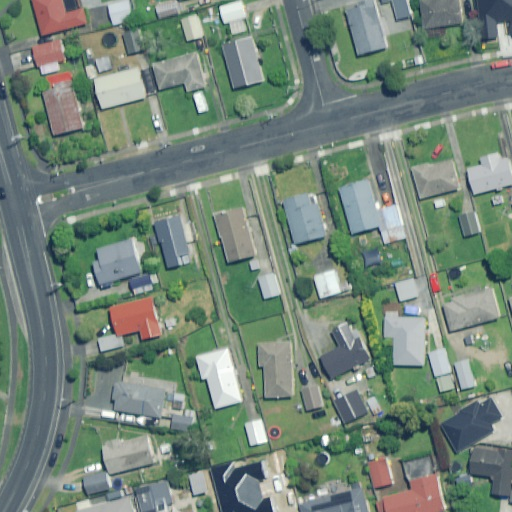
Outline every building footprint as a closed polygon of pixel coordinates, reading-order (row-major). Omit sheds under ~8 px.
[(29,0),(40,37),(45,36),(47,44),(61,41),(59,33),(88,25),(84,8),(67,12),(63,0),(29,0)] [(133,20),(128,0),(107,6),(113,26),(133,20)] [(176,1),(159,4),(158,0),(146,0),(149,10),(157,8),(159,20),(179,16),(176,1)] [(406,0),(381,0),(382,4),(392,1),(397,21),(411,17),(406,0)] [(463,23),(458,0),(429,0),(420,2),(426,31),(463,23)] [(511,11),(511,0),(485,0),(487,14),(511,11)] [(248,31),(240,3),(220,9),(225,24),(229,23),(232,36),(248,31)] [(376,3),(347,11),(359,55),(387,48),(376,3)] [(202,38),(196,17),(180,21),(186,42),(202,38)] [(143,52),(137,31),(123,34),(128,55),(143,52)] [(264,83),(253,38),(224,45),(234,89),(264,83)] [(47,44),(29,49),(35,68),(40,67),(42,76),(60,71),(57,62),(67,59),(62,40),(61,41),(47,44)] [(209,87),(200,52),(153,65),(160,90),(185,83),(188,93),(209,87)] [(146,98),(139,69),(92,81),(99,110),(146,98)] [(84,129),(69,71),(40,79),(55,136),(84,129)] [(212,113),(205,94),(198,97),(205,116),(212,113)] [(498,154),(480,159),(481,165),(467,169),(473,195),(497,189),(497,191),(502,190),(502,187),(511,184),(511,173),(508,159),(500,160),(498,154)] [(428,164),(411,168),(419,200),(460,189),(452,160),(429,167),(428,165),(428,164)] [(374,179),(344,187),(357,233),(384,226),(389,243),(410,237),(401,204),(392,207),(382,209),(374,179)] [(314,195),(314,192),(289,198),(301,243),(332,234),(324,202),(322,202),(317,203),(314,195)] [(434,201),(436,208),(444,206),(442,199),(434,201)] [(261,254),(248,206),(230,211),(230,209),(218,212),(225,236),(226,236),(233,262),(261,254)] [(472,212),(458,216),(464,237),(479,233),(474,212),(472,212)] [(185,214),(159,221),(165,241),(167,241),(173,267),(187,263),(185,255),(195,252),(192,241),(188,223),(185,214)] [(192,223),(188,223),(192,241),(202,238),(197,221),(192,223)] [(138,237),(104,248),(107,258),(99,261),(107,287),(119,284),(118,280),(148,271),(138,237)] [(345,291),(338,269),(329,272),(319,275),(324,297),(345,291)] [(159,271),(134,278),(136,284),(138,293),(156,289),(155,284),(158,283),(162,282),(159,271)] [(284,294),(278,272),(272,274),(263,277),(268,298),(284,294)] [(418,277),(399,283),(404,301),(423,295),(418,277)] [(478,291),(450,299),(451,302),(442,305),(450,332),(499,319),(490,288),(478,291)] [(157,296),(116,306),(122,333),(123,335),(125,335),(145,330),(148,339),(167,334),(157,296)] [(391,316),(389,316),(389,337),(399,337),(398,364),(429,365),(431,317),(403,316),(391,316)] [(177,318),(169,320),(171,326),(179,324),(177,318)] [(344,345),(325,356),(337,378),(359,367),(360,370),(366,367),(365,364),(376,358),(362,329),(358,332),(353,321),(337,329),(344,345)] [(127,339),(125,335),(123,335),(122,333),(102,338),(104,344),(105,350),(128,345),(127,339)] [(471,336),(464,338),(466,346),(473,344),(471,336)] [(279,341),(263,342),(264,365),(269,365),(271,397),(298,396),(296,350),(296,341),(279,341)] [(232,347),(201,356),(207,378),(212,377),(220,407),(247,401),(232,347)] [(441,350),(433,352),(438,374),(455,370),(449,347),(441,350)] [(464,359),(458,361),(465,387),(479,383),(472,357),(464,359)] [(379,374),(376,367),(369,370),(372,377),(379,374)] [(440,376),(444,389),(457,386),(453,372),(440,376)] [(171,388),(124,380),(123,382),(120,382),(117,399),(121,399),(119,409),(166,417),(171,388)] [(313,387),(305,389),(311,410),(327,406),(322,385),(313,387)] [(372,410),(361,387),(339,397),(337,398),(348,421),(372,410)] [(188,395),(177,393),(175,407),(185,409),(188,395)] [(383,410),(376,395),(370,399),(377,413),(383,410)] [(463,410),(444,421),(460,450),(499,428),(495,422),(508,415),(496,395),(484,401),(481,397),(462,408),(463,410)] [(188,415),(177,413),(176,425),(175,428),(195,431),(197,416),(196,416),(197,411),(189,410),(188,415)] [(255,422),(249,423),(254,445),(271,440),(266,419),(255,422)] [(124,438),(110,442),(111,445),(107,446),(114,474),(160,463),(153,435),(125,442),(124,438)] [(350,450),(348,436),(338,437),(340,451),(350,450)] [(172,444),(164,446),(166,453),(174,451),(172,444)] [(502,449),(478,445),(474,471),(495,474),(495,475),(495,477),(496,477),(497,478),(496,492),(511,493),(511,447),(502,446),(502,449)] [(288,473),(282,454),(269,458),(275,477),(288,473)] [(389,456),(370,461),(377,486),(396,481),(389,456)] [(110,471),(87,477),(89,483),(91,494),(114,488),(112,478),(110,471)] [(441,472),(415,478),(417,487),(388,495),(389,497),(380,500),(382,511),(437,511),(450,509),(441,472)] [(473,472),(459,476),(462,486),(469,484),(476,482),(473,472)] [(155,485),(140,488),(142,494),(142,495),(137,496),(141,511),(198,511),(193,511),(173,511),(172,509),(171,504),(177,502),(171,480),(155,485)] [(334,493),(302,501),(304,511),(372,511),(366,485),(354,488),(334,493)] [(123,489),(109,493),(111,500),(125,496),(123,489)] [(137,511),(133,497),(80,511),(137,511)] [(248,502),(251,511),(239,511),(238,504),(222,508),(223,511),(276,511),(276,509),(265,511),(262,511),(259,499),(248,502)]
